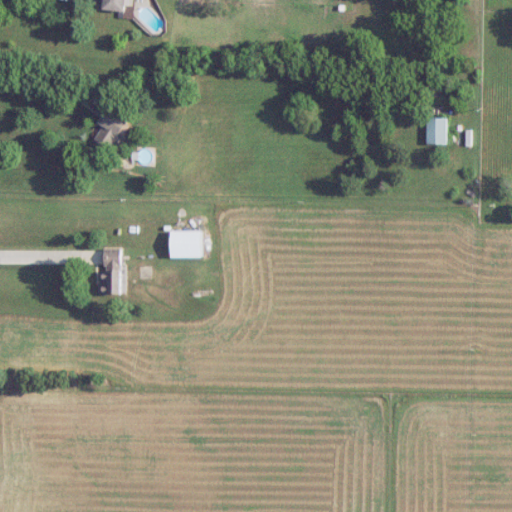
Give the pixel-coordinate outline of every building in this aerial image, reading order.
[(127,13),(128,0),(104,0),(103,10),(127,13)] [(113,152),(132,123),(113,110),(94,138),(113,152)] [(449,120),(428,120),(428,145),(449,145),(449,120)] [(207,257),(207,231),(174,231),(174,257),(207,257)] [(126,293),(126,249),(107,249),(107,271),(101,271),(101,293),(126,293)]
